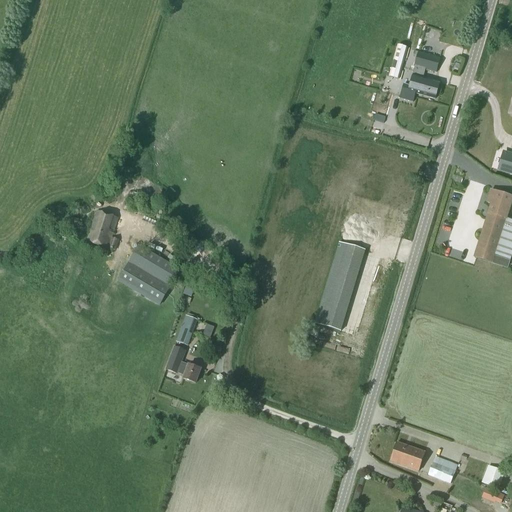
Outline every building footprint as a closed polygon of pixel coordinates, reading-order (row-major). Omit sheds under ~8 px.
[(386,77),(384,83),(393,85),(395,80),(398,81),(408,49),(397,46),(388,77),(386,77)] [(418,53),(414,67),(425,70),(436,74),(440,59),(418,53)] [(423,79),(425,70),(414,67),(411,76),(423,79)] [(403,86),(400,100),(412,104),(415,95),(435,100),(439,84),(412,77),(409,88),(403,86)] [(383,125),(385,119),(376,116),(374,121),(383,125)] [(511,153),(504,150),(497,167),(511,172),(511,153)] [(490,205),(472,258),(490,264),(504,221),(511,198),(490,191),(486,203),(490,205)] [(96,212),(86,242),(108,249),(111,239),(117,219),(96,212)] [(490,264),(489,265),(507,271),(511,255),(511,223),(504,221),(490,264)] [(111,239),(108,249),(115,251),(118,242),(111,239)] [(341,333),(364,251),(338,243),(314,325),(341,333)] [(170,286),(179,271),(139,247),(130,262),(122,276),(119,281),(158,305),(161,300),(170,286)] [(188,347),(195,327),(197,321),(187,318),(185,323),(178,343),(188,347)] [(174,349),(165,371),(176,375),(176,374),(184,377),(183,379),(196,384),(201,370),(188,365),(187,367),(180,364),(184,353),(174,349)] [(396,444),(390,462),(417,472),(424,454),(396,444)] [(479,479),(489,483),(492,477),(495,478),(499,468),(485,463),(479,479)] [(447,481),(450,472),(434,466),(431,475),(447,481)] [(478,496),(498,501),(501,490),(481,485),(478,496)]
